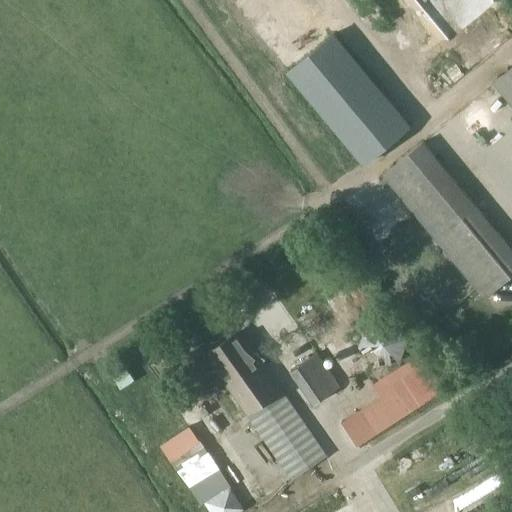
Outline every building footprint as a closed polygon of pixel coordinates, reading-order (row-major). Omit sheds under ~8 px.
[(511,67),(494,83),(511,104),(511,67)] [(484,297),(511,273),(511,249),(422,142),(383,175),(484,297)] [(257,299),(264,295),(268,292),(258,277),(230,296),(244,316),(261,305),(257,299)] [(397,320),(370,324),(361,349),(377,368),(403,364),(411,340),(397,320)] [(292,478),(324,456),(237,331),(206,353),(292,478)] [(147,363),(168,353),(160,336),(139,347),(147,363)] [(313,404),(340,385),(317,353),(291,371),(313,404)] [(356,443),(443,389),(422,356),(391,375),(400,388),(374,404),(378,411),(368,418),(361,407),(341,419),(356,443)] [(200,500),(230,481),(203,443),(193,427),(162,447),(178,473),(200,500)] [(212,511),(235,511),(241,508),(228,487),(205,501),(212,511)]
